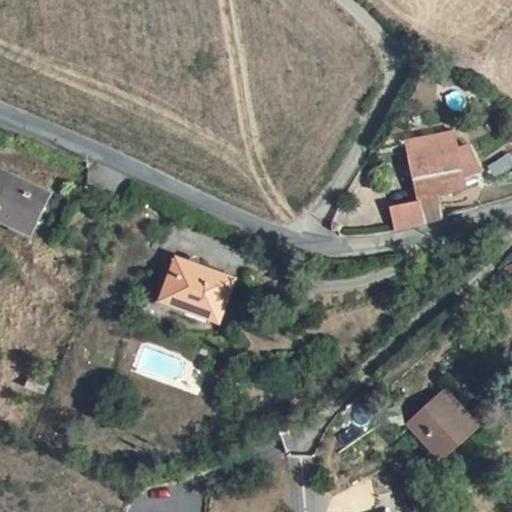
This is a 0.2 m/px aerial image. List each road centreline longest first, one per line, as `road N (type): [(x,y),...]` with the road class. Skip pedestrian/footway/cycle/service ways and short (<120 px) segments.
road 1 (unclassified): [(0,119),(309,245)]
road 2 (unknown): [(511,246),(337,398),(297,444)]
road 3 (residential): [(335,0),(388,55),(392,70),(309,245)]
road 4 (unclassified): [(309,245),(356,258),(511,218)]
